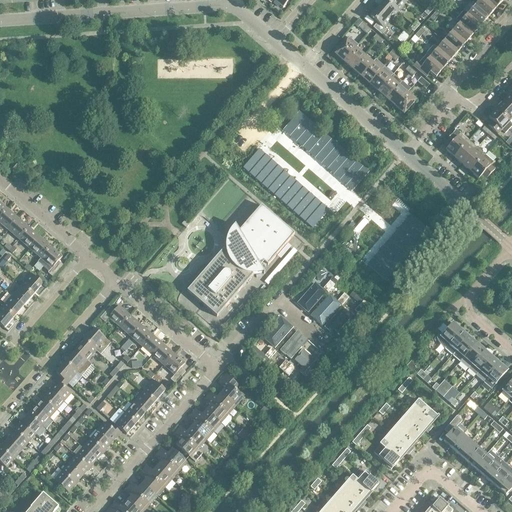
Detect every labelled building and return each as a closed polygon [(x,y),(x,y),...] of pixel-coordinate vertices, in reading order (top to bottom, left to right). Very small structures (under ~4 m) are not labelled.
[(275,0),(274,2),(282,9),(290,0),(275,0)] [(385,0),(385,1),(398,13),(405,4),(399,0),(385,0)] [(488,18),(495,9),(484,0),(479,0),(474,6),(488,18)] [(503,0),(502,0),(484,0),(495,9),(503,0)] [(377,10),(390,21),(398,13),(385,1),(377,10)] [(480,26),(488,18),(474,6),(467,15),(480,26)] [(386,31),(383,29),(390,21),(377,10),(370,18),(377,23),(373,28),(382,36),(384,33),(385,32),(386,31)] [(459,23),(473,35),(480,26),(467,15),(464,12),(456,21),(459,23)] [(367,35),(371,30),(362,23),(358,27),(367,35)] [(452,32),(466,44),(473,35),(459,23),(452,32)] [(389,35),(385,32),(384,33),(382,36),(387,40),(390,36),(389,35)] [(444,41),(458,52),(466,44),(452,32),(444,41)] [(355,49),(358,46),(349,38),(334,54),(343,62),(355,49)] [(397,41),(394,45),(398,49),(402,45),(397,41)] [(437,49),(450,61),(458,52),(444,41),(437,49)] [(426,55),(443,70),(450,61),(437,49),(434,46),(426,55)] [(343,62),(352,70),(364,56),(355,49),(343,62)] [(435,78),(443,70),(426,55),(419,63),(417,61),(412,66),(426,78),(430,73),(435,78)] [(352,70),(361,77),(372,64),(364,56),(352,70)] [(361,77),(369,85),(384,68),(375,61),(372,64),(361,77)] [(369,85),(378,92),(392,76),(384,68),(369,85)] [(386,100),(398,86),(401,83),(392,76),(378,92),(386,100)] [(429,85),(421,78),(417,82),(425,90),(429,85)] [(398,86),(386,100),(395,107),(407,94),(410,90),(401,82),(401,83),(398,86)] [(407,94),(395,107),(404,115),(415,101),(407,94)] [(511,95),(503,102),(511,110),(511,95)] [(511,110),(503,102),(496,110),(509,123),(509,122),(511,119),(511,110)] [(505,134),(511,126),(511,125),(509,122),(509,123),(496,110),(488,118),(492,122),(488,126),(497,135),(501,131),(505,134)] [(299,113),(283,131),(289,136),(305,118),(299,113)] [(305,118),(289,136),(296,142),(312,124),(305,118)] [(312,124),(296,142),(302,147),(318,129),(312,124)] [(482,129),(488,135),(490,132),(484,127),(482,129)] [(318,129),(302,147),(308,153),(324,135),(318,129)] [(454,158),(469,141),(456,130),(444,144),(448,147),(445,151),(454,158)] [(496,138),(490,132),(488,135),(494,141),(496,138)] [(324,135),(308,153),(315,158),(330,140),(324,135)] [(330,140),(315,158),(321,164),(337,145),(330,140)] [(462,165),(477,148),(469,141),(454,158),(462,165)] [(337,145),(321,164),(327,169),(343,151),(337,145)] [(470,172),(485,155),(477,148),(462,165),(470,172)] [(243,169),(249,174),(265,156),(259,150),(243,169)] [(343,151),(327,169),(333,175),(349,156),(343,151)] [(470,172),(478,180),(481,176),(486,180),(494,170),(490,166),(493,163),(485,155),(470,172)] [(265,156),(249,174),(256,179),(272,161),(265,156)] [(349,156),(333,175),(340,180),(356,162),(349,156)] [(272,161),(256,179),(262,185),(278,167),(272,161)] [(356,162),(340,180),(346,186),(362,167),(356,162)] [(18,175),(22,170),(16,165),(12,170),(18,175)] [(278,167),(262,185),(268,190),(284,172),(278,167)] [(362,167),(346,186),(352,191),(368,173),(362,167)] [(284,172),(268,190),(274,196),(290,178),(284,172)] [(290,178),(274,196),(281,201),(297,183),(290,178)] [(297,183),(281,201),(287,207),(303,188),(297,183)] [(303,188),(287,207),(293,212),(309,194),(303,188)] [(309,194),(293,212),(312,229),(328,210),(309,194)] [(294,235),(261,206),(239,232),(235,226),(234,226),(235,227),(234,229),(232,230),(231,232),(230,233),(229,236),(228,238),(228,239),(227,241),(227,243),(226,245),(226,246),(226,248),(226,249),(227,251),(227,253),(223,250),(187,292),(216,317),(253,276),(252,275),(255,275),(258,274),(260,274),(263,273),(263,274),(264,274),(260,267),(264,263),(267,266),(294,235)] [(18,219),(7,209),(0,217),(0,223),(8,231),(18,219)] [(411,215),(405,221),(423,237),(429,231),(411,215)] [(29,228),(18,219),(8,231),(19,240),(29,228)] [(364,219),(352,232),(357,236),(368,223),(364,219)] [(185,220),(182,225),(186,229),(190,224),(185,220)] [(405,221),(400,228),(418,243),(423,237),(405,221)] [(30,250),(40,238),(29,228),(19,240),(30,250)] [(400,228),(394,234),(412,250),(418,243),(400,228)] [(394,234),(389,240),(407,256),(412,250),(394,234)] [(51,247),(40,238),(30,250),(41,259),(51,247)] [(389,240),(383,247),(402,262),(407,256),(389,240)] [(63,266),(58,262),(62,257),(51,247),(41,259),(37,263),(48,273),(52,277),(63,266)] [(383,247),(378,253),(396,269),(402,262),(383,247)] [(378,253),(373,259),(391,275),(396,269),(378,253)] [(373,259),(367,265),(385,281),(391,275),(373,259)] [(43,285),(31,274),(21,285),(33,296),(43,285)] [(330,281),(323,289),(328,293),(334,285),(337,283),(337,282),(333,278),(332,279),(330,281)] [(325,292),(314,283),(297,302),(308,312),(325,292)] [(12,296),(23,307),(33,296),(21,285),(12,296)] [(331,290),(313,312),(318,316),(327,306),(331,310),(336,304),(332,301),(337,295),(331,290)] [(344,294),(337,302),(342,306),(349,298),(344,294)] [(14,318),(23,307),(12,296),(2,307),(14,318)] [(130,316),(119,306),(115,311),(110,307),(100,319),(105,323),(109,318),(119,328),(130,316)] [(0,309),(0,325),(4,329),(14,318),(2,307),(0,309)] [(342,307),(326,327),(335,335),(352,315),(342,307)] [(130,316),(119,328),(130,337),(141,326),(130,316)] [(280,319),(264,339),(275,348),(291,329),(280,319)] [(439,344),(440,346),(444,349),(460,331),(451,323),(447,327),(448,328),(442,335),(440,333),(437,336),(436,337),(436,338),(436,339),(437,341),(438,343),(439,344)] [(130,337),(141,347),(152,335),(141,326),(130,337)] [(96,352),(100,355),(110,344),(95,330),(84,342),(96,352)] [(452,356),(467,338),(460,331),(444,349),(452,356)] [(295,332),(280,350),(290,359),(306,341),(295,332)] [(141,347),(152,357),(163,345),(152,335),(141,347)] [(463,358),(475,344),(467,338),(452,356),(460,362),(463,358)] [(132,345),(128,341),(120,349),(124,353),(132,345)] [(96,352),(84,342),(76,352),(87,362),(96,352)] [(463,358),(460,362),(467,369),(471,365),(483,351),(475,344),(463,358)] [(152,357),(163,366),(174,354),(163,345),(152,357)] [(261,353),(256,359),(264,366),(268,362),(269,360),(276,353),(271,349),(265,356),(261,353)] [(311,356),(304,351),(295,361),(301,367),(295,374),(300,378),(321,355),(316,350),(311,356)] [(475,376),(491,358),(483,351),(471,365),(467,369),(475,376)] [(77,374),(81,377),(92,365),(87,362),(76,352),(65,363),(77,374)] [(174,354),(163,366),(174,376),(170,380),(175,384),(185,373),(181,369),(185,364),(174,354)] [(483,383),(487,378),(499,365),(491,358),(475,376),(483,383)] [(279,369),(284,373),(290,365),(286,361),(279,369)] [(121,362),(115,369),(118,371),(124,365),(121,362)] [(159,373),(162,370),(153,362),(150,366),(159,373)] [(56,374),(60,378),(68,384),(77,374),(65,363),(56,374)] [(290,365),(284,373),(288,377),(295,369),(290,365)] [(487,378),(483,383),(491,390),(495,385),(507,371),(499,365),(487,378)] [(423,373),(419,377),(422,380),(427,384),(431,379),(426,375),(423,373)] [(226,375),(218,384),(224,388),(225,389),(221,394),(236,407),(243,398),(245,396),(241,393),(240,395),(234,390),(235,388),(238,385),(226,375)] [(57,382),(50,390),(64,402),(71,394),(64,388),(68,384),(60,378),(57,382)] [(511,380),(502,392),(510,399),(511,396),(511,380)] [(121,381),(117,386),(121,390),(125,385),(121,381)] [(153,381),(143,392),(155,402),(165,391),(153,381)] [(64,402),(50,390),(43,398),(57,411),(64,402)] [(155,402),(143,392),(134,403),(145,413),(155,402)] [(207,397),(228,415),(236,407),(221,394),(216,399),(210,393),(207,397)] [(206,411),(220,424),(228,415),(207,397),(203,401),(210,406),(206,411)] [(57,411),(43,398),(36,407),(50,419),(57,411)] [(418,400),(399,423),(418,439),(425,431),(427,432),(431,428),(429,426),(437,417),(418,400)] [(99,412),(105,405),(102,402),(96,409),(99,412)] [(145,413),(134,403),(124,414),(136,424),(145,413)] [(50,419),(36,407),(28,415),(42,427),(50,419)] [(264,408),(261,411),(266,416),(269,413),(264,408)] [(474,411),(479,416),(482,412),(477,408),(474,411)] [(192,414),(213,433),(220,424),(206,411),(201,416),(195,410),(192,414)] [(487,416),(482,412),(479,416),(484,420),(487,416)] [(136,424),(124,414),(114,425),(126,435),(136,424)] [(191,428),(206,441),(213,433),(192,414),(188,418),(195,424),(191,428)] [(42,427),(28,415),(21,423),(35,435),(42,427)] [(463,435),(467,431),(459,424),(462,421),(456,417),(444,431),(449,435),(443,442),(451,449),(463,435)] [(69,421),(62,429),(65,432),(72,424),(69,421)] [(35,435),(21,423),(14,431),(28,444),(35,435)] [(97,431),(111,443),(118,435),(104,423),(97,431)] [(379,445),(385,450),(398,462),(406,452),(408,454),(412,449),(410,448),(418,439),(399,423),(379,445)] [(250,426),(245,431),(250,435),(254,430),(250,426)] [(177,431),(198,450),(206,441),(191,428),(187,433),(180,428),(177,431)] [(55,438),(58,441),(65,432),(62,429),(55,438)] [(28,444),(14,431),(7,440),(21,452),(28,444)] [(97,431),(90,440),(104,452),(111,443),(97,431)] [(176,446),(195,463),(203,454),(198,450),(177,431),(173,435),(180,441),(176,446)] [(250,435),(245,431),(239,437),(244,441),(250,435)] [(470,442),(463,435),(451,449),(459,456),(470,442)] [(51,449),(58,441),(55,438),(47,446),(51,449)] [(21,452),(7,440),(0,447),(0,448),(14,460),(21,452)] [(90,440),(83,448),(97,460),(104,452),(90,440)] [(478,449),(470,442),(459,456),(466,462),(478,449)] [(0,461),(0,462),(6,469),(14,460),(0,448),(0,461)] [(83,448),(76,456),(90,468),(97,460),(83,448)] [(179,472),(187,463),(172,450),(168,455),(161,449),(158,453),(179,472)] [(486,455),(478,449),(466,462),(474,469),(486,455)] [(391,470),(398,462),(385,450),(378,457),(387,465),(386,466),(391,470)] [(482,476),(494,462),(498,458),(490,451),(486,455),(474,469),(482,476)] [(157,467),(171,480),(179,472),(158,453),(154,457),(161,463),(157,467)] [(76,456),(68,464),(82,477),(90,468),(76,456)] [(38,457),(33,463),(36,465),(41,460),(38,457)] [(490,483),(502,469),(505,465),(498,458),(494,462),(482,476),(490,483)] [(29,474),(36,465),(33,463),(26,471),(29,474)] [(68,464),(61,473),(75,485),(82,477),(68,464)] [(511,470),(505,465),(502,469),(490,483),(497,489),(509,476),(511,472),(511,470)] [(143,470),(164,489),(171,480),(157,467),(153,472),(146,467),(143,470)] [(359,469),(353,477),(371,493),(379,484),(374,480),(373,481),(364,473),(359,469)] [(57,470),(50,478),(68,493),(75,485),(61,473),(57,470)] [(143,470),(139,474),(146,480),(141,485),(156,498),(158,496),(159,497),(163,492),(163,491),(164,489),(143,470)] [(511,472),(509,476),(497,489),(505,496),(511,488),(511,472)] [(363,502),(371,493),(353,477),(352,476),(333,498),(348,511),(354,511),(359,506),(361,508),(363,506),(365,503),(363,502)] [(19,479),(9,490),(13,493),(22,482),(19,479)] [(128,488),(149,506),(156,498),(141,485),(138,489),(131,484),(128,488)] [(137,511),(144,511),(149,506),(128,488),(125,492),(131,497),(126,502),(137,511)] [(28,511),(55,511),(58,508),(43,495),(30,509),(28,511)] [(348,511),(333,498),(320,511),(348,511)] [(440,499),(432,508),(437,511),(452,511),(451,511),(444,505),(445,503),(440,499)] [(109,510),(111,511),(137,511),(126,502),(123,507),(116,501),(109,510)]
